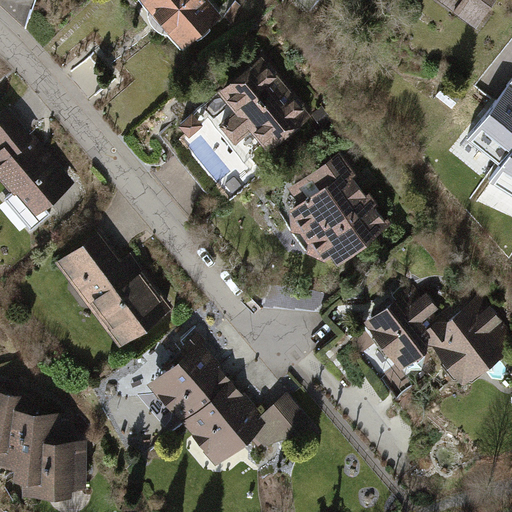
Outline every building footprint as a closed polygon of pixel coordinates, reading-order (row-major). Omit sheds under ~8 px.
[(224,16),(210,0),(149,0),(187,45),(224,16)] [(446,0),(478,21),(492,0),(446,0)] [(315,110),(266,51),(217,90),(234,111),(220,123),(243,151),(256,140),(265,151),(315,110)] [(511,88),(510,86),(468,136),(502,165),(511,151),(511,88)] [(73,180),(11,101),(0,110),(0,178),(12,193),(17,189),(34,211),(73,180)] [(392,218),(340,147),(291,183),(301,197),(289,206),(326,255),(335,249),(340,256),(392,218)] [(511,151),(502,165),(491,179),(511,192),(511,151)] [(116,345),(170,308),(130,251),(120,258),(100,228),(56,259),(116,345)] [(411,285),(367,319),(401,363),(427,343),(460,384),(511,343),(511,335),(478,292),(440,321),(411,285)] [(180,422),(233,379),(201,340),(148,382),(180,422)] [(233,379),(180,422),(214,465),(246,439),(261,457),(308,419),(290,396),(264,418),(233,379)] [(89,488),(88,438),(68,437),(68,411),(28,407),(29,392),(0,388),(0,474),(18,479),(19,487),(37,494),(70,497),(71,487),(89,488)]
